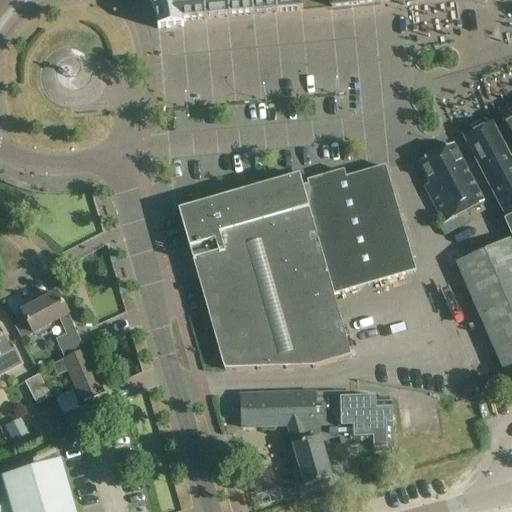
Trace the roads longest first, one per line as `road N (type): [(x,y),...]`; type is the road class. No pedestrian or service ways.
road 1 (unclassified): [(211,511),(114,154)]
road 2 (unclassified): [(114,154),(356,129)]
